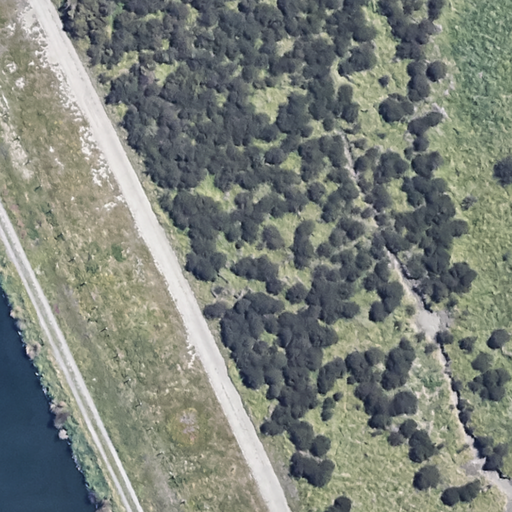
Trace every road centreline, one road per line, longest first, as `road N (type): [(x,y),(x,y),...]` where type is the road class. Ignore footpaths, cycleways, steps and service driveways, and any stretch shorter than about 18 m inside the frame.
road 1 (track): [(37,0),(275,511)]
road 2 (track): [(0,238),(128,511)]
